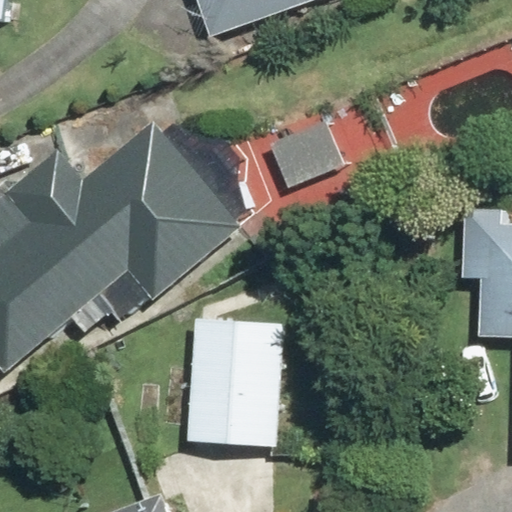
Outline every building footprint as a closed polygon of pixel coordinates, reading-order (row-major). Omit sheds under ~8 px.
[(206,0),(222,43),(335,0),(206,0)] [(0,387),(20,380),(37,362),(144,269),(174,304),(268,222),(179,120),(112,178),(84,146),(23,199),(10,185),(0,193),(0,387)] [(337,123),(282,145),(301,196),(357,174),(337,123)] [(497,337),(511,337),(511,212),(478,211),(475,282),(500,283),(497,337)] [(302,325),(210,321),(205,445),(297,449),(302,325)] [(190,511),(184,495),(133,511),(190,511)]
